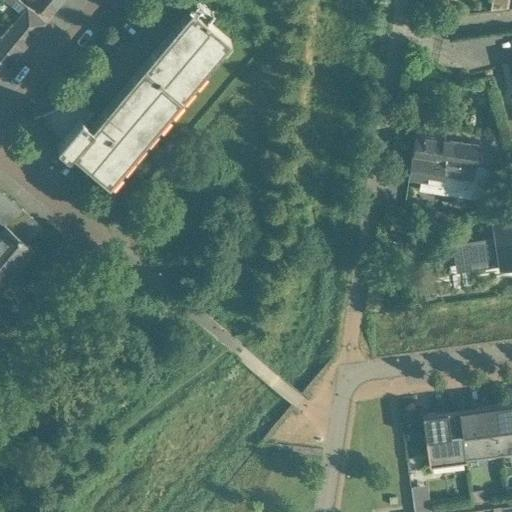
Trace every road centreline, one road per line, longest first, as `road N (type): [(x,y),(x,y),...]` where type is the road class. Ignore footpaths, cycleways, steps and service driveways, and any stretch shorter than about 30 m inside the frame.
road 1 (unclassified): [(339,383),(393,33)]
road 2 (residential): [(0,369),(98,240),(92,217),(0,150)]
road 3 (residential): [(0,137),(110,0)]
road 4 (residential): [(339,383),(511,360)]
road 5 (residential): [(339,383),(322,511)]
